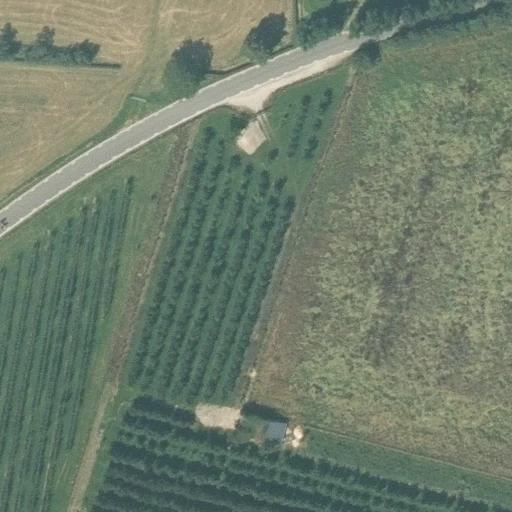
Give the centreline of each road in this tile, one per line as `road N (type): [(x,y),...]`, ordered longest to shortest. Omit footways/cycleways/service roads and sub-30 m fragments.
road 1 (unclassified): [(0,225),(105,153),(242,82),(494,0)]
road 2 (track): [(127,141),(163,38),(167,0)]
